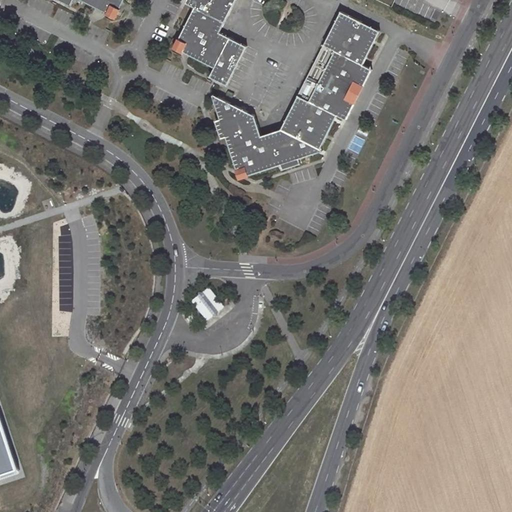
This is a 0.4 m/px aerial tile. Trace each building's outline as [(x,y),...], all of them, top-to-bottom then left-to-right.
[(59,0),(81,14),(83,10),(88,13),(89,12),(91,8),(114,18),(118,8),(120,4),(122,0),(59,0)] [(194,7),(169,47),(188,54),(192,60),(210,68),(207,76),(225,84),(228,79),(246,46),(221,31),(235,0),(185,0),(185,1),(194,7)] [(114,18),(126,25),(120,4),(118,8),(114,18)] [(259,135),(251,114),(210,94),(213,120),(218,136),(224,136),(236,178),(278,164),(280,170),(299,164),(296,158),(320,150),(317,148),(335,115),(345,120),(370,69),(361,63),(379,30),(338,11),(297,94),(295,94),(279,128),(259,135)] [(169,47),(185,56),(192,60),(188,54),(169,47)] [(207,321),(224,309),(210,289),(193,301),(207,321)] [(0,481),(23,475),(5,421),(0,422),(0,481)]
